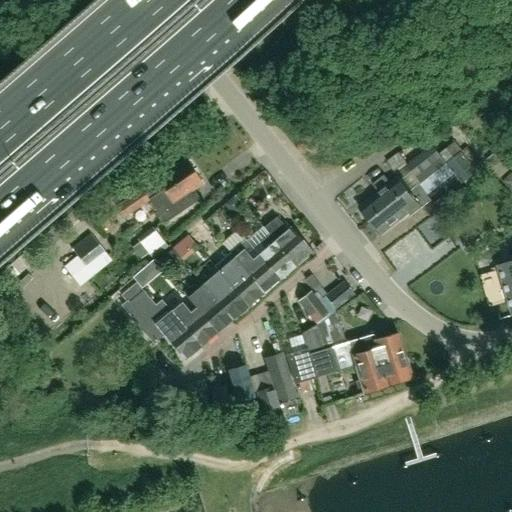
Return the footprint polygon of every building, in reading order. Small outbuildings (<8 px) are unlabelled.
[(438,154),(445,164),(460,152),(452,142),(438,154)] [(407,164),(420,182),(444,164),(445,164),(431,146),(407,164)] [(475,171),(460,152),(445,164),(454,174),(461,183),(475,171)] [(196,201),(189,191),(201,183),(185,160),(115,207),(122,217),(148,200),(165,224),(196,201)] [(420,183),(417,185),(426,196),(454,174),(445,164),(444,164),(420,182),(420,183)] [(511,172),(503,181),(511,189),(511,172)] [(369,222),(409,190),(398,177),(389,184),(384,177),(372,186),(377,193),(358,208),(369,222)] [(410,216),(430,201),(426,196),(417,185),(410,191),(409,190),(369,222),(380,235),(408,213),(410,216)] [(233,196),(224,204),(228,210),(236,211),(242,206),(233,196)] [(310,253),(289,229),(287,231),(275,217),(262,229),(268,236),(294,267),(310,253)] [(53,227),(44,235),(51,242),(60,235),(53,227)] [(76,255),(65,265),(79,284),(110,261),(104,253),(94,240),(90,234),(71,249),(75,254),(76,255)] [(294,267),(268,236),(253,248),(245,239),(244,240),(279,280),(294,267)] [(180,240),(172,247),(179,255),(183,260),(192,253),(180,240)] [(279,280),(244,240),(229,253),(234,259),(263,293),(279,280)] [(36,241),(9,263),(17,272),(44,251),(36,241)] [(172,247),(158,259),(166,267),(179,255),(172,247)] [(263,293),(234,259),(226,266),(218,272),(248,306),(263,293)] [(511,312),(511,263),(498,267),(511,313),(511,312)] [(140,268),(131,276),(136,282),(140,287),(150,279),(140,268)] [(248,306),(218,272),(212,278),(211,277),(202,285),(205,288),(232,320),(248,306)] [(232,320),(205,288),(202,285),(198,279),(182,293),(195,308),(217,333),(232,320)] [(335,309),(354,294),(344,281),(325,296),(335,309)] [(202,345),(172,311),(171,312),(161,300),(155,305),(135,283),(120,296),(126,303),(122,306),(138,323),(147,315),(186,359),(202,345)] [(327,313),(310,292),(298,302),(315,323),(327,313)] [(217,333),(195,308),(190,312),(182,303),(172,311),(202,345),(207,340),(217,333)] [(404,356),(397,333),(373,340),(371,334),(350,341),(350,342),(345,344),(336,313),(320,322),(330,355),(334,354),(338,370),(355,365),(357,371),(404,356)] [(330,355),(320,322),(302,333),(308,353),(315,377),(338,370),(334,354),(330,355)] [(316,379),(315,377),(308,353),(289,359),(297,384),(316,379)] [(411,379),(404,356),(357,371),(364,394),(411,379)] [(256,395),(246,363),(228,369),(239,401),(256,395)] [(268,370),(272,384),(275,391),(278,402),(297,396),(287,364),(268,370)] [(205,380),(181,384),(181,387),(170,389),(173,409),(209,402),(205,380)] [(278,402),(275,391),(272,384),(256,390),(263,412),(269,410),(274,423),(284,420),(279,407),(278,402)] [(232,406),(227,386),(210,390),(215,410),(232,406)]
